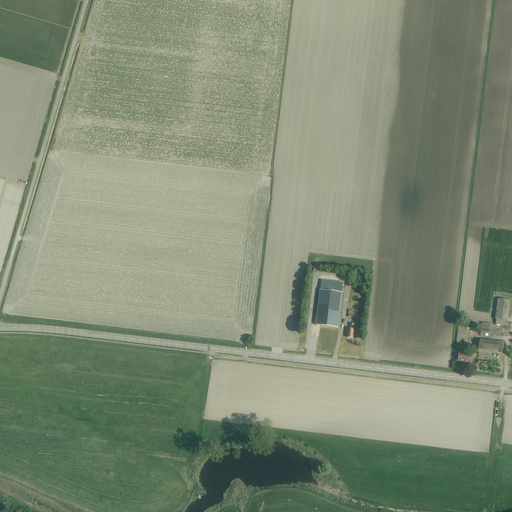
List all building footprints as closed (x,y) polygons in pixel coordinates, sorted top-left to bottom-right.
[(321,280),(320,290),(315,326),(337,328),(343,283),(321,280)] [(496,325),(506,326),(509,301),(499,300),(496,325)] [(480,336),(490,337),(491,324),(482,323),(480,336)] [(479,351),(502,353),(504,343),(480,340),(479,351)] [(459,362),(467,363),(468,355),(460,354),(459,362)]
